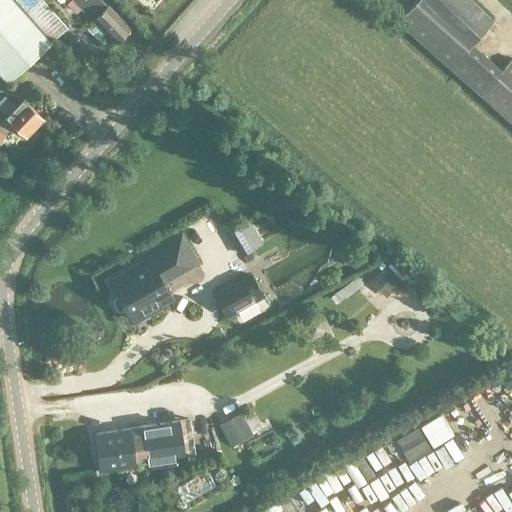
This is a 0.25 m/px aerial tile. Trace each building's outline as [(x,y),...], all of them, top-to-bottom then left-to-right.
[(49,42),(12,0),(0,0),(0,74),(5,80),(49,42)] [(69,0),(67,3),(73,9),(78,4),(113,41),(127,28),(100,0),(69,0)] [(415,0),(396,20),(456,74),(511,123),(511,56),(501,68),(471,42),(493,19),(472,0),(415,0)] [(25,136),(42,118),(21,98),(14,107),(2,96),(0,98),(0,109),(6,115),(0,121),(0,140),(13,126),(25,136)] [(259,243),(247,223),(229,233),(241,254),(259,243)] [(152,265),(134,275),(132,272),(113,283),(120,296),(116,298),(115,302),(119,309),(123,310),(127,308),(129,311),(140,304),(144,311),(147,310),(150,311),(157,307),(158,304),(172,296),(164,283),(199,263),(182,234),(147,255),(152,265)] [(368,279),(385,296),(402,279),(385,263),(368,279)] [(217,295),(229,315),(264,296),(252,275),(217,295)] [(288,397),(292,417),(329,408),(325,388),(288,397)] [(218,423),(230,445),(251,433),(238,412),(218,423)] [(99,469),(184,457),(179,420),(94,431),(99,469)] [(185,500),(217,483),(209,468),(177,485),(185,500)]
